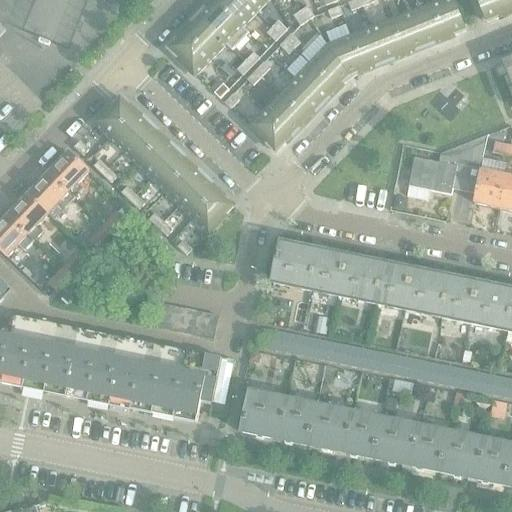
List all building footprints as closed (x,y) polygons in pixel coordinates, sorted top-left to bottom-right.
[(242,0),(217,0),(214,3),(248,35),(249,34),(243,28),(257,14),(242,0)] [(242,0),(257,14),(270,0),(242,0)] [(362,7),(359,0),(358,0),(348,4),(351,12),(362,7)] [(442,0),(431,5),(445,40),(466,32),(453,0),(442,0)] [(501,0),(476,0),(486,24),(507,15),(501,0)] [(511,0),(501,0),(507,15),(511,13),(511,0)] [(214,3),(199,19),(233,51),(248,35),(214,3)] [(411,13),(425,48),(445,40),(431,5),(411,13)] [(307,8),(300,13),(307,23),(314,18),(307,8)] [(342,15),(339,8),(328,12),(331,20),(342,15)] [(300,13),(294,17),(301,27),(307,23),(300,13)] [(391,21),(405,56),(425,48),(411,13),(391,21)] [(199,19),(184,35),(212,61),(226,46),(232,52),(233,51),(199,19)] [(314,27),(310,21),(304,25),(307,32),(314,27)] [(391,21),(371,29),(385,64),(405,56),(391,21)] [(278,23),(272,29),(281,38),(287,31),(278,23)] [(272,29),(267,35),(276,43),(281,38),(272,29)] [(385,64),(371,29),(351,37),(365,72),(385,64)] [(184,35),(169,50),(197,77),(212,61),(184,35)] [(300,44),(291,35),(286,41),(294,50),(300,44)] [(351,37),(328,46),(350,80),(357,75),(365,72),(351,37)] [(294,50),(286,41),(280,47),(289,55),(294,50)] [(328,46),(310,64),(337,91),(343,85),(350,80),(328,46)] [(254,54),(245,63),(251,69),(260,59),(254,54)] [(245,63),(237,71),(243,77),(251,69),(245,63)] [(255,72),(261,78),(270,69),(264,63),(255,72)] [(322,106),(337,91),(310,64),(295,80),(322,106)] [(261,78),(255,72),(247,81),(253,86),(261,78)] [(307,122),(322,106),(295,80),(280,95),(307,122)] [(214,94),(220,100),(229,91),(223,85),(214,94)] [(239,101),(233,95),(225,104),(231,110),(239,101)] [(265,111),(292,137),(307,122),(280,95),(265,111)] [(110,141),(136,113),(122,99),(95,126),(110,141)] [(265,111),(249,127),(276,154),(292,137),(265,111)] [(110,141),(124,154),(150,127),(136,113),(110,141)] [(124,154),(137,167),(164,140),(150,127),(124,154)] [(481,171),(483,162),(488,137),(441,155),(439,165),(414,160),(409,181),(408,187),(408,188),(451,196),(454,183),(476,188),(477,188),(480,171),(481,171)] [(151,181),(178,153),(164,140),(137,167),(151,181)] [(83,157),(89,151),(80,142),(74,148),(83,157)] [(509,147),(504,146),(494,144),(492,154),(507,157),(509,147)] [(76,200),(84,191),(78,185),(89,173),(69,153),(49,174),(76,200)] [(192,167),(178,153),(151,181),(165,194),(192,167)] [(94,168),(102,176),(108,170),(100,162),(94,168)] [(165,194),(179,207),(205,180),(192,167),(165,194)] [(108,170),(102,176),(111,185),(117,179),(108,170)] [(493,174),(481,171),(480,171),(477,188),(476,188),(473,205),(496,210),(503,176),(493,174)] [(49,215),(59,205),(65,211),(76,200),(49,174),(28,195),(49,215)] [(511,178),(504,177),(503,176),(496,210),(511,213),(511,178)] [(179,207),(193,221),(219,193),(205,180),(179,207)] [(130,203),(136,197),(127,189),(122,195),(130,203)] [(234,207),(219,193),(193,221),(207,235),(234,207)] [(34,243),(43,233),(37,227),(49,215),(28,195),(8,217),(34,243)] [(136,197),(130,203),(139,211),(145,205),(136,197)] [(396,197),(393,209),(405,212),(408,200),(396,197)] [(111,234),(124,220),(116,212),(103,226),(111,234)] [(158,229),(163,223),(155,215),(149,221),(158,229)] [(8,217),(0,224),(0,250),(8,258),(18,247),(24,253),(34,243),(8,217)] [(163,223),(158,229),(167,238),(172,232),(163,223)] [(103,226),(88,242),(96,250),(111,234),(103,226)] [(183,242),(177,248),(186,257),(192,251),(183,242)] [(280,246),(272,285),(338,299),(346,260),(280,246)] [(70,277),(83,263),(75,255),(62,269),(70,277)] [(140,273),(127,260),(112,274),(125,288),(140,273)] [(412,273),(346,260),(338,299),(404,312),(412,273)] [(62,269),(47,284),(55,292),(70,277),(62,269)] [(478,287),(412,273),(404,312),(470,326),(478,287)] [(0,381),(196,423),(201,401),(213,403),(221,361),(13,317),(10,335),(0,333),(0,303),(3,300),(0,296),(8,288),(0,280),(0,381)] [(511,293),(478,287),(470,326),(511,334),(511,293)] [(158,329),(169,332),(174,309),(163,306),(158,329)] [(169,332),(180,334),(185,311),(174,309),(169,332)] [(180,334),(191,336),(196,313),(185,311),(180,334)] [(191,336),(202,339),(207,316),(196,313),(191,336)] [(218,318),(207,316),(202,339),(214,341),(218,318)] [(317,321),(314,333),(326,335),(328,323),(317,321)] [(263,331),(261,340),(272,342),(274,333),(263,331)] [(285,335),(274,333),(272,342),(283,345),(285,335)] [(296,338),(285,335),(283,345),(294,347),(296,338)] [(307,340),(296,338),(294,347),(305,349),(307,340)] [(261,340),(259,349),(270,352),(272,342),(261,340)] [(318,342),(307,340),(305,349),(316,351),(318,342)] [(270,352),(281,354),(283,345),(272,342),(270,352)] [(329,344),(318,342),(316,351),(327,354),(329,344)] [(340,346),(329,344),(327,354),(338,356),(340,346)] [(281,354),(292,356),(294,347),(283,345),(281,354)] [(350,349),(340,346),(338,356),(349,358),(350,349)] [(292,356),(303,358),(305,349),(294,347),(292,356)] [(303,358),(314,360),(316,351),(305,349),(303,358)] [(361,351),(350,349),(349,358),(360,360),(361,351)] [(314,360),(325,363),(327,354),(316,351),(314,360)] [(372,353),(361,351),(360,360),(371,362),(372,353)] [(249,363),(256,364),(259,365),(261,354),(251,352),(249,363)] [(464,352),(462,362),(470,364),(472,354),(464,352)] [(383,355),(372,353),(371,362),(381,365),(383,355)] [(325,363),(336,365),(338,356),(327,354),(325,363)] [(394,358),(383,355),(381,365),(392,367),(394,358)] [(336,365),(347,367),(349,358),(338,356),(336,365)] [(347,367),(358,369),(360,360),(349,358),(347,367)] [(405,360),(394,358),(392,367),(403,369),(405,360)] [(358,369),(369,372),(371,362),(360,360),(358,369)] [(416,362),(405,360),(403,369),(414,371),(416,362)] [(222,361),(214,403),(225,406),(234,363),(222,361)] [(369,372),(380,374),(381,365),(371,362),(369,372)] [(427,364),(416,362),(414,371),(425,374),(427,364)] [(438,367),(427,364),(425,374),(436,376),(438,367)] [(380,374),(391,376),(392,367),(381,365),(380,374)] [(391,376),(401,378),(403,369),(392,367),(391,376)] [(449,369),(438,367),(436,376),(447,378),(449,369)] [(401,378),(412,381),(414,371),(403,369),(401,378)] [(460,371),(449,369),(447,378),(458,380),(460,371)] [(412,381),(423,383),(425,374),(414,371),(412,381)] [(471,373),(460,371),(458,380),(469,383),(471,373)] [(482,376),(471,373),(469,383),(480,385),(482,376)] [(423,383),(434,385),(436,376),(425,374),(423,383)] [(434,385),(445,387),(447,378),(436,376),(434,385)] [(493,378),(482,376),(480,385),(491,387),(493,378)] [(445,387),(456,390),(458,380),(447,378),(445,387)] [(504,380),(493,378),(491,387),(502,389),(504,380)] [(456,390),(467,392),(469,383),(458,380),(456,390)] [(511,381),(504,380),(502,389),(511,391),(511,381)] [(467,392),(478,394),(480,385),(469,383),(467,392)] [(478,394),(489,396),(491,387),(480,385),(478,394)] [(489,396),(500,398),(502,389),(491,387),(489,396)] [(500,398),(511,401),(511,396),(511,391),(502,389),(500,398)] [(250,395),(242,434),(308,448),(316,409),(250,395)] [(456,395),(454,407),(463,409),(466,397),(456,395)] [(396,413),(398,401),(386,398),(384,411),(396,413)] [(494,403),(491,419),(504,422),(508,405),(494,403)] [(381,422),(316,409),(308,448),(373,461),(381,422)] [(447,436),(381,422),(373,461),(439,474),(447,436)] [(511,454),(511,448),(447,436),(439,474),(505,488),(511,454)]
